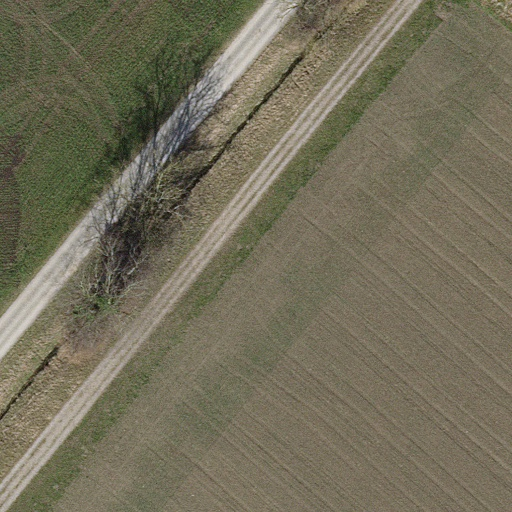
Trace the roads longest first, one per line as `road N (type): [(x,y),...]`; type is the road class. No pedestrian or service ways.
road 1 (track): [(409,0),(0,504)]
road 2 (track): [(285,0),(0,340)]
